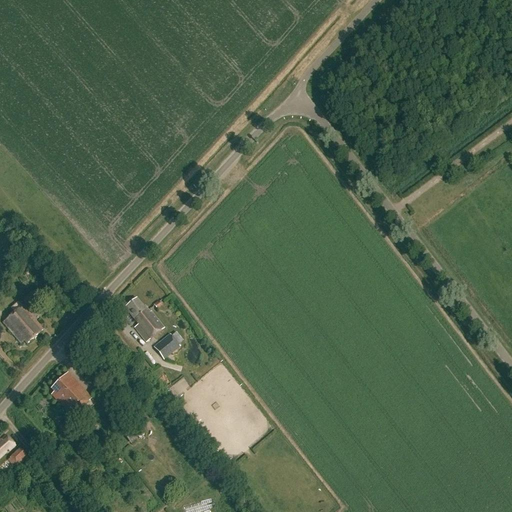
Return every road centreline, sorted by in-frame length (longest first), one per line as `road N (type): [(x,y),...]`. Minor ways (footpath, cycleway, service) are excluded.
road 1 (tertiary): [(2,408),(296,97)]
road 2 (tertiary): [(511,366),(296,97)]
road 3 (unclassified): [(79,511),(2,408)]
road 4 (unclassified): [(296,97),(377,0)]
